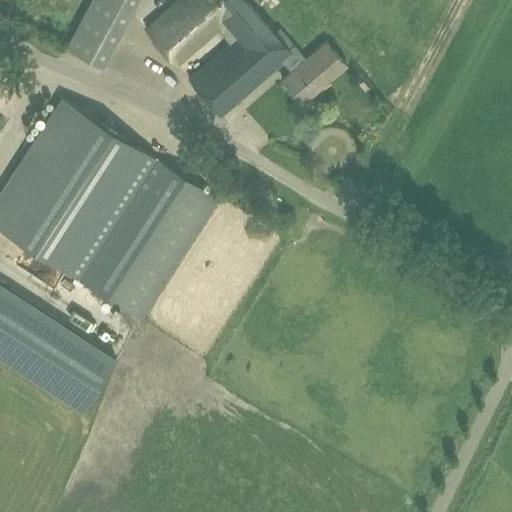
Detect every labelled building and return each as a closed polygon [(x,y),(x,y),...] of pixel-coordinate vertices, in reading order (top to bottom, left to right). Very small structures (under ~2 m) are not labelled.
[(98,0),(80,45),(116,59),(139,0),(98,0)] [(284,60),(298,47),(295,43),(294,44),(279,26),(274,30),(249,0),(176,0),(147,25),(178,61),(228,19),(236,28),(233,31),(237,36),(189,75),(221,113),(284,60)] [(306,57),(298,47),(284,60),(292,69),(282,77),(303,102),(347,65),(327,40),(306,57)] [(0,192),(0,226),(141,318),(219,198),(63,96),(0,192)] [(114,359),(0,286),(0,359),(81,411),(114,359)] [(101,311),(114,317),(120,306),(107,300),(101,311)]
